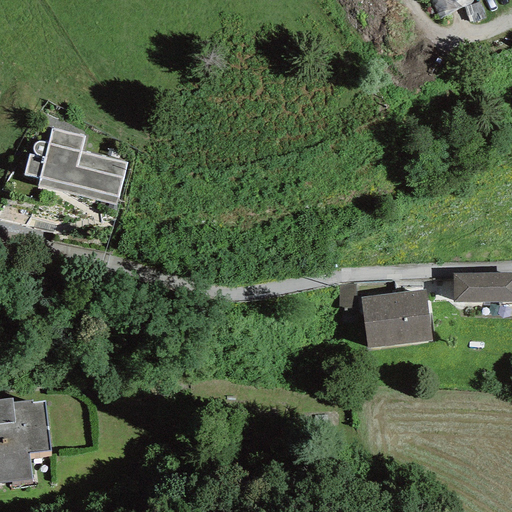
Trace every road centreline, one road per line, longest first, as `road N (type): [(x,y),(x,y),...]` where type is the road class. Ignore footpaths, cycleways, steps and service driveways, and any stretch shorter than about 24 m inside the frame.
road 1 (residential): [(511,267),(212,291),(0,232)]
road 2 (track): [(408,0),(440,35),(475,34),(511,20)]
